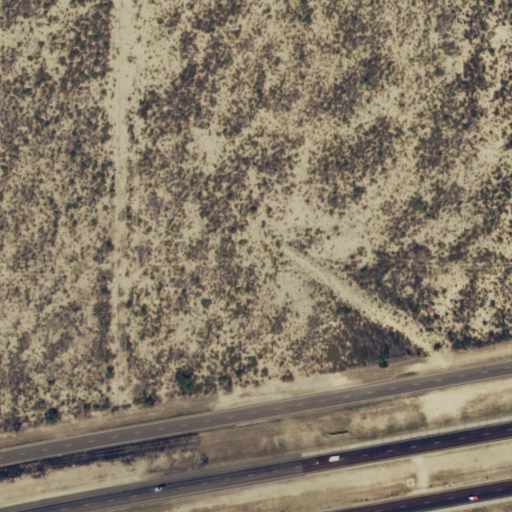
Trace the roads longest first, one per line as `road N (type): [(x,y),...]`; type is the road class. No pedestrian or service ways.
road 1 (residential): [(511,365),(0,457)]
road 2 (motorway): [(511,427),(14,511)]
